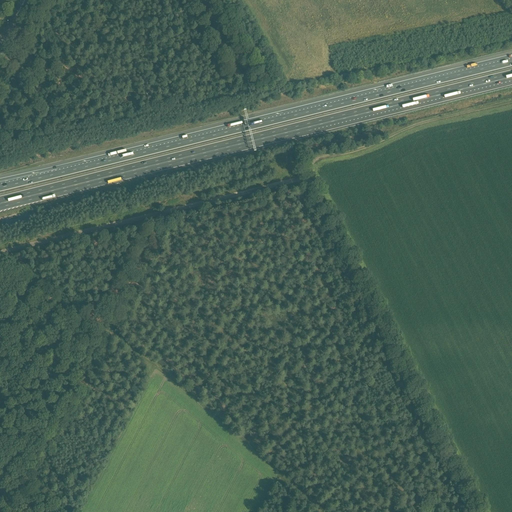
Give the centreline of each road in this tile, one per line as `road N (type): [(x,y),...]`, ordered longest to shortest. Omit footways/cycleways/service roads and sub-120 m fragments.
road 1 (unclassified): [(0,252),(311,183),(479,511)]
road 2 (track): [(12,511),(152,232),(207,218),(348,358)]
road 3 (track): [(193,395),(317,228),(439,468),(440,482),(412,511)]
road 4 (motorway): [(0,201),(511,75)]
road 5 (motorway): [(511,60),(0,185)]
road 6 (track): [(327,511),(103,328)]
road 7 (track): [(418,505),(232,338)]
road 8 (track): [(264,456),(370,333)]
